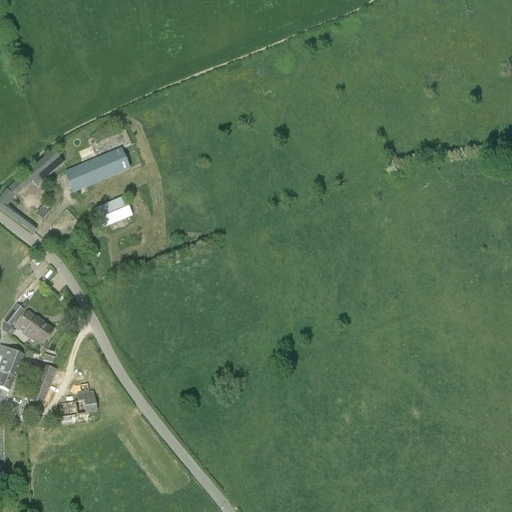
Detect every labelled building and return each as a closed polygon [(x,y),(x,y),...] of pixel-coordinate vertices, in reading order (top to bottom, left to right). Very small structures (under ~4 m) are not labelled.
[(130,173),(121,150),(65,173),(74,195),(130,173)] [(25,175),(15,183),(23,191),(32,182),(37,187),(46,179),(34,166),(25,175)] [(17,192),(9,186),(0,196),(0,201),(6,206),(17,192)] [(94,209),(102,229),(132,217),(124,197),(94,209)] [(38,212),(45,217),(50,211),(43,205),(38,212)] [(37,296),(31,303),(41,311),(47,304),(37,296)] [(24,310),(16,305),(4,321),(11,326),(24,310)] [(27,313),(24,311),(17,321),(14,326),(13,327),(16,330),(18,331),(19,330),(29,338),(32,336),(42,344),(53,331),(36,318),(35,319),(28,313),(27,313)] [(16,330),(13,327),(8,334),(7,335),(11,337),(11,336),(16,330)] [(24,356),(0,345),(0,356),(3,358),(0,363),(0,373),(15,379),(23,359),(24,356)] [(49,345),(46,357),(56,359),(59,348),(49,345)] [(27,360),(21,376),(36,381),(41,365),(27,360)] [(29,401),(32,402),(41,406),(55,370),(41,365),(36,381),(37,381),(29,401)] [(0,373),(0,404),(2,399),(6,401),(9,393),(15,379),(0,373)] [(78,401),(84,400),(85,414),(97,412),(94,393),(89,394),(88,384),(79,386),(81,395),(77,396),(78,401)]
